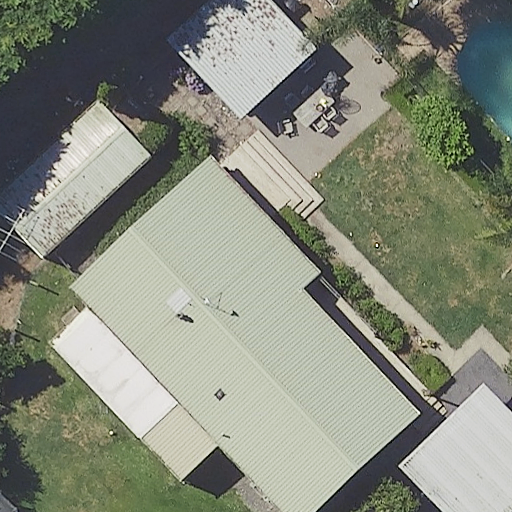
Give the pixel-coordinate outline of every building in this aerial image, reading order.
[(298,43),(256,0),(185,0),(148,36),(225,114),(298,43)] [(134,151),(82,95),(0,172),(0,225),(26,253),(134,151)] [(279,511),(406,396),(184,153),(47,278),(65,297),(28,331),(160,475),(200,438),(268,511),(279,511)] [(511,400),(511,365),(494,383),(511,400)] [(490,511),(511,490),(511,431),(461,381),(381,463),(431,511),(490,511)]
